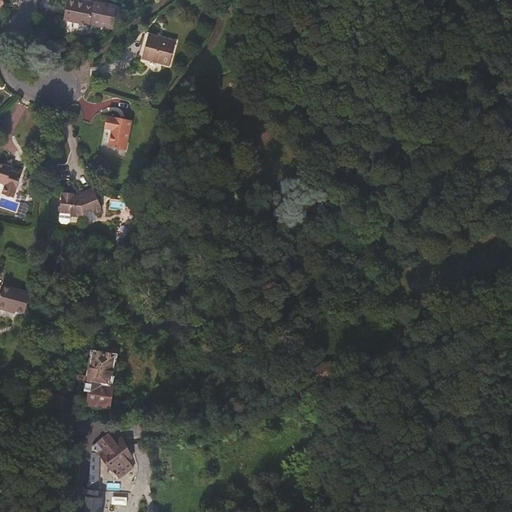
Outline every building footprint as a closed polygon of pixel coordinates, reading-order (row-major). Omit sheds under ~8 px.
[(86,2),(74,0),(68,0),(66,9),(64,20),(90,25),(99,26),(113,29),(121,23),(123,14),(118,5),(104,3),(95,1),(94,7),(86,5),(86,2)] [(176,41),(149,33),(145,32),(142,45),(139,57),(170,66),(176,41)] [(115,118),(108,116),(106,122),(105,128),(112,130),(109,147),(126,151),(132,120),(115,117),(115,118)] [(0,162),(0,182),(5,184),(3,193),(14,198),(22,174),(11,170),(12,166),(0,162)] [(68,193),(63,193),(60,221),(62,223),(67,224),(70,222),(70,216),(84,217),(96,213),(95,210),(102,208),(93,188),(80,193),(80,196),(74,195),(74,193),(68,193)] [(30,293),(3,285),(0,294),(0,308),(6,310),(15,313),(16,311),(25,313),(30,293)] [(94,345),(93,350),(92,350),(87,382),(84,381),(82,396),(84,396),(82,404),(86,404),(90,405),(90,404),(111,406),(115,385),(113,385),(118,353),(116,353),(117,349),(94,345)] [(356,369),(353,356),(331,363),(335,375),(356,369)] [(77,400),(57,394),(53,407),(74,413),(77,400)] [(128,459),(126,456),(120,447),(114,439),(106,437),(96,443),(103,452),(99,455),(111,473),(128,459)] [(92,490),(88,489),(86,511),(98,511),(99,503),(96,503),(96,495),(92,495),(92,490)]
